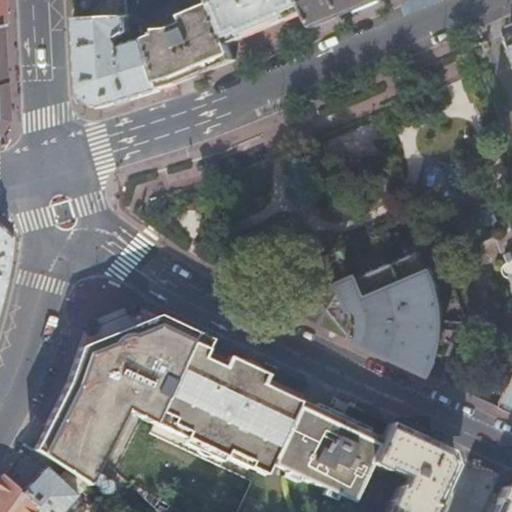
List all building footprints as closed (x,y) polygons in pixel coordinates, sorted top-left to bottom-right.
[(147,95),(161,91),(146,41),(121,48),(119,43),(130,35),(130,26),(136,23),(135,17),(129,17),(128,7),(127,0),(76,0),(81,96),(101,109),(147,95)] [(290,13),(303,7),(299,0),(208,0),(210,5),(225,40),(243,33),(263,24),(290,13)] [(371,4),(381,0),(299,0),(303,7),(312,29),(332,21),(353,12),(371,4)] [(235,62),(225,40),(210,5),(181,17),(184,26),(146,41),(161,91),(171,88),(179,85),(210,72),(235,62)] [(0,134),(8,123),(6,69),(3,27),(0,27),(0,134)] [(8,251),(10,240),(0,231),(0,294),(3,282),(6,264),(8,251)] [(399,363),(433,379),(436,372),(432,370),(438,358),(441,342),(442,337),(443,326),(442,313),(440,302),(437,291),(431,276),(433,275),(430,268),(427,269),(421,254),(341,287),(352,313),(347,314),(346,339),(357,344),(399,363)] [(301,318),(346,339),(347,314),(352,313),(341,287),(327,293),(317,299),(311,304),(304,313),(301,318)] [(454,341),(460,342),(468,326),(464,317),(452,320),(453,331),(451,340),(454,341)] [(87,486),(95,493),(131,417),(152,427),(153,426),(187,351),(195,335),(161,320),(157,318),(153,326),(143,330),(129,336),(125,344),(116,348),(108,344),(83,354),(77,352),(65,385),(35,452),(87,486)] [(125,344),(129,336),(128,335),(127,335),(119,335),(117,336),(116,336),(114,337),(113,337),(113,338),(110,340),(108,344),(116,348),(125,344)] [(452,349),(456,350),(460,342),(454,341),(452,349)] [(298,405),(187,351),(153,426),(260,482),(268,466),(298,405)] [(440,383),(461,392),(469,375),(449,365),(440,383)] [(511,416),(511,381),(498,410),(511,416)] [(370,465),(380,443),(366,437),(312,411),(305,408),(298,405),(268,466),(277,470),(285,473),(297,479),(324,491),(335,496),(352,504),(370,465)] [(312,411),(366,437),(368,432),(314,407),(312,411)] [(434,511),(456,467),(450,453),(438,448),(388,425),(380,443),(370,465),(387,473),(387,471),(405,479),(400,489),(397,488),(385,511),(434,511)] [(7,473),(4,478),(39,510),(41,511),(64,511),(77,497),(69,490),(44,468),(20,452),(16,458),(13,464),(12,466),(7,473)] [(297,479),(285,473),(282,479),(294,484),(297,479)] [(0,511),(36,511),(39,510),(4,478),(0,484),(0,511)] [(74,485),(69,490),(77,497),(82,491),(74,485)] [(511,511),(511,485),(502,488),(490,511),(511,511)] [(332,502),(335,496),(324,491),(321,497),(332,502)]
